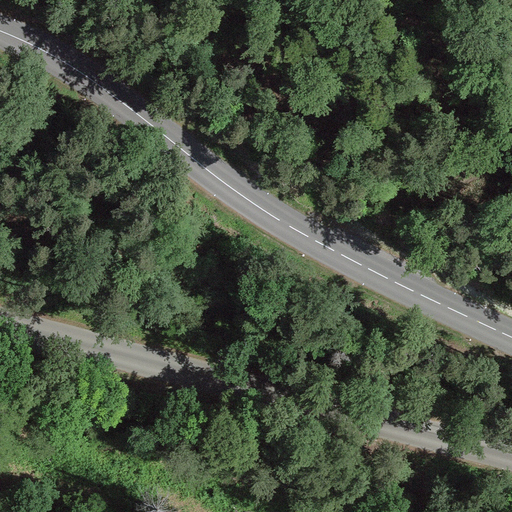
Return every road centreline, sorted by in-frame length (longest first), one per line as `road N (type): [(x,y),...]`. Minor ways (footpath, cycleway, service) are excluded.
road 1 (secondary): [(511,336),(280,220),(74,70),(0,32)]
road 2 (tertiary): [(511,457),(0,323)]
